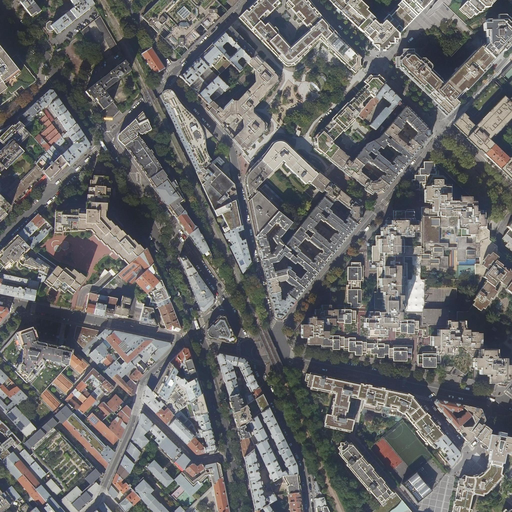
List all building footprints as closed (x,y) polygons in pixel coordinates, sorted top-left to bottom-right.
[(18,0),(22,4),(29,14),(32,17),(36,13),(38,15),(41,12),(32,0),(31,0),(18,0)] [(56,29),(59,33),(94,5),(91,0),(84,0),(83,0),(70,0),(75,8),(55,24),(51,26),(54,30),(56,29)] [(221,5),(215,0),(204,0),(203,1),(202,0),(158,0),(142,16),(148,23),(148,24),(149,25),(150,26),(157,33),(164,26),(170,32),(163,39),(175,50),(179,46),(181,44),(184,46),(188,51),(191,48),(201,37),(195,31),(201,25),(207,31),(221,18),(216,14),(214,12),(216,9),(221,5)] [(313,6),(308,0),(256,0),(255,1),(248,8),(250,10),(248,12),(246,10),(239,18),(243,23),(251,30),(253,28),(254,30),(252,32),(267,47),(279,35),(278,33),(277,31),(276,29),(274,31),(273,29),(272,28),(268,23),(264,26),(258,19),(259,18),(258,17),(259,17),(259,16),(262,19),(269,11),(279,2),(278,2),(278,1),(277,0),(287,0),(288,0),(287,1),(286,3),(291,8),(298,16),(300,15),(300,16),(313,6)] [(402,0),(383,20),(384,21),(378,27),(372,22),(375,20),(365,10),(367,9),(360,2),(360,0),(328,0),(372,42),(372,46),(373,46),(378,50),(378,52),(384,51),(384,49),(385,49),(385,46),(388,46),(388,44),(394,44),(394,39),(398,39),(398,34),(400,32),(431,0),(402,0)] [(480,38),(481,48),(482,49),(488,55),(511,31),(511,24),(507,19),(503,16),(493,6),(490,4),(486,0),(448,0),(451,3),(457,8),(476,26),(480,38)] [(445,5),(432,16),(439,23),(451,12),(445,5)] [(302,57),(320,39),(322,41),(323,43),(334,31),(333,30),(331,28),(329,26),(328,27),(328,26),(327,25),(313,6),(300,16),(300,15),(298,16),(305,23),(311,30),(308,33),(307,32),(293,45),(294,45),(293,47),(291,48),(279,35),(267,47),(285,65),(286,64),(292,64),(292,63),(295,65),(302,57)] [(133,20),(129,14),(121,19),(125,26),(133,20)] [(94,21),(113,55),(119,49),(101,16),(94,21)] [(51,26),(55,24),(53,22),(50,22),(47,25),(46,28),(48,31),(52,31),(54,30),(51,26)] [(81,32),(99,65),(105,60),(87,27),(81,32)] [(227,29),(224,33),(251,61),(258,55),(236,33),(230,27),(227,29)] [(349,47),(343,42),(334,31),(323,43),(333,53),(337,57),(354,73),(357,71),(361,67),(359,66),(359,60),(361,58),(349,47)] [(243,57),(249,64),(251,61),(224,33),(217,40),(212,44),(231,64),(240,73),(243,70),(237,63),(237,61),(241,57),(243,57)] [(181,57),(175,50),(163,39),(159,43),(160,45),(164,50),(170,60),(172,62),(174,62),(177,61),(179,59),(181,57)] [(202,54),(198,58),(208,68),(211,65),(220,74),(231,64),(212,44),(202,54)] [(10,60),(7,56),(0,47),(0,105),(12,96),(12,95),(23,86),(25,89),(30,86),(32,84),(33,76),(16,55),(10,60)] [(155,75),(159,72),(165,68),(158,58),(151,47),(141,55),(155,75)] [(488,55),(482,49),(481,48),(477,53),(475,51),(457,69),(445,83),(430,69),(430,64),(425,59),(421,60),(413,53),(413,49),(402,50),(403,53),(399,57),(395,57),(396,68),(398,68),(399,68),(411,79),(420,88),(430,97),(438,104),(437,105),(446,114),(447,115),(458,103),(456,101),(463,94),(469,87),(481,75),(494,61),(488,55)] [(258,102),(277,81),(277,77),(273,74),(275,72),(264,61),(258,55),(251,61),(249,64),(248,64),(255,71),(255,83),(237,101),(233,101),(231,99),(222,109),(221,109),(213,102),(209,105),(208,106),(211,109),(207,112),(211,116),(220,126),(229,115),(237,115),(243,120),(243,128),(233,139),(232,140),(236,144),(243,152),(244,152),(248,148),(250,146),(251,147),(258,139),(257,138),(261,135),(264,131),(264,126),(261,122),(252,113),(252,111),(252,109),(254,107),(258,103),(258,102)] [(208,68),(198,58),(197,59),(190,66),(181,74),(180,76),(181,77),(209,105),(213,102),(229,89),(208,68)] [(104,117),(113,118),(116,115),(120,111),(104,91),(116,82),(126,74),(130,71),(127,66),(128,65),(125,61),(117,67),(110,73),(104,78),(85,92),(91,99),(92,101),(96,98),(98,101),(95,104),(104,117)] [(511,62),(500,75),(511,86),(511,62)] [(317,75),(314,77),(311,81),(310,84),(310,87),(311,90),(313,91),(318,92),(326,89),(328,86),(329,84),(330,80),(329,76),(326,74),(322,74),(317,75)] [(339,149),(336,147),(331,143),(337,137),(353,120),(357,115),(366,105),(370,99),(372,99),(385,82),(381,78),(379,76),(378,75),(377,77),(371,77),(370,76),(366,80),(364,82),(366,85),(341,111),(318,135),(314,139),(314,141),(315,141),(315,144),(315,146),(314,146),(314,148),(329,160),(339,149)] [(511,94),(498,81),(497,83),(511,97),(511,94)] [(364,119),(381,98),(381,97),(382,96),(389,104),(389,106),(386,108),(385,108),(384,108),(369,125),(374,129),(400,100),(392,91),(384,84),(373,100),(371,100),(370,101),(358,116),(364,121),(365,120),(364,119)] [(43,95),(36,102),(42,110),(48,104),(50,106),(59,98),(56,94),(53,90),(49,90),(43,95)] [(195,117),(175,94),(173,92),(172,91),(170,90),(168,90),(167,90),(165,90),(164,91),(163,92),(162,94),(161,96),(161,98),(161,99),(164,105),(171,98),(187,116),(188,115),(192,119),(195,117)] [(511,100),(510,99),(508,101),(504,97),(475,126),(467,119),(468,118),(463,113),(458,119),(453,124),(461,132),(476,147),(484,155),(484,154),(494,145),(489,140),(493,135),(511,115),(511,100)] [(64,106),(59,98),(50,106),(57,118),(68,111),(64,106)] [(212,136),(195,117),(192,119),(188,115),(187,116),(171,98),(164,105),(195,171),(208,166),(208,165),(209,163),(208,161),(210,161),(201,141),(212,136)] [(51,123),(42,110),(36,102),(27,111),(17,119),(20,123),(24,128),(34,120),(33,119),(36,116),(47,127),(34,139),(46,152),(52,146),(62,138),(57,131),(55,129),(51,123)] [(391,124),(399,131),(400,131),(403,127),(402,127),(404,124),(402,123),(405,120),(406,121),(406,122),(417,132),(416,135),(412,141),(420,147),(430,136),(429,130),(426,126),(407,106),(406,106),(391,124)] [(147,117),(144,110),(135,119),(119,135),(119,139),(120,140),(124,146),(139,135),(152,126),(147,117)] [(72,118),(68,111),(57,118),(66,130),(63,133),(60,130),(57,131),(62,138),(76,124),(72,118)] [(511,115),(493,135),(494,136),(511,117),(511,115)] [(30,135),(24,128),(20,123),(13,129),(12,128),(9,131),(0,139),(6,145),(3,148),(0,151),(1,152),(0,153),(0,221),(3,219),(7,215),(5,212),(10,207),(4,200),(5,199),(0,194),(0,178),(7,186),(2,190),(13,202),(44,172),(36,164),(18,146),(30,135)] [(89,144),(84,135),(76,124),(62,138),(52,146),(68,164),(70,166),(80,156),(89,148),(89,144)] [(396,135),(399,131),(391,124),(383,133),(388,137),(389,136),(392,138),(391,139),(412,157),(416,152),(420,147),(412,141),(411,140),(408,142),(409,144),(407,145),(409,146),(408,147),(406,146),(405,144),(397,137),(398,137),(396,135)] [(387,138),(388,137),(383,133),(381,136),(379,138),(373,141),(385,151),(386,150),(384,148),(387,145),(390,147),(390,146),(398,153),(400,153),(401,154),(401,156),(400,155),(399,156),(397,156),(396,158),(393,156),(392,157),(405,167),(408,163),(412,157),(391,139),(390,140),(389,139),(388,140),(387,138)] [(164,169),(139,135),(124,146),(131,155),(148,180),(164,169)] [(265,179),(282,162),(283,163),(285,164),(292,171),(307,185),(310,183),(320,172),(316,169),(304,160),(296,153),(294,151),(293,150),(290,146),(286,143),(285,142),(283,141),(282,141),(279,140),(278,140),(275,141),(273,142),(271,144),(268,149),(264,154),(260,159),(257,161),(256,162),(250,169),(248,171),(246,173),(245,176),(245,177),(244,181),(244,184),(244,185),(247,200),(252,222),(255,237),(279,211),(256,189),(265,179)] [(367,144),(363,149),(369,154),(371,152),(376,157),(375,159),(397,177),(400,173),(405,167),(392,157),(391,158),(394,160),(393,162),(393,163),(392,164),(393,165),(393,166),(391,166),(390,165),(390,163),(379,154),(377,151),(379,148),(384,152),(385,151),(373,141),(367,144)] [(509,159),(494,145),(484,154),(484,155),(499,169),(509,159)] [(68,164),(52,146),(46,152),(42,157),(40,160),(36,164),(44,172),(47,176),(51,180),(54,177),(62,170),(68,164)] [(389,186),(366,168),(365,167),(355,159),(354,159),(355,160),(354,161),(353,161),(353,160),(351,163),(348,160),(350,158),(339,149),(329,160),(333,163),(337,166),(341,169),(345,173),(352,179),(354,178),(356,180),(365,187),(364,189),(372,195),(374,192),(375,192),(376,192),(377,193),(378,192),(379,192),(380,191),(381,190),(384,193),(385,190),(389,186)] [(368,156),(369,154),(363,149),(355,159),(365,167),(366,166),(365,165),(367,161),(371,164),(371,163),(382,172),(383,172),(385,174),(385,175),(383,174),(382,175),(381,175),(380,177),(379,176),(380,175),(368,165),(366,168),(389,186),(392,182),(397,177),(375,159),(373,161),(368,156)] [(511,158),(511,157),(509,159),(499,169),(503,173),(508,178),(511,181),(511,158)] [(477,212),(475,212),(475,202),(470,197),(468,195),(460,187),(449,176),(438,166),(434,166),(434,162),(425,162),(420,169),(415,176),(414,190),(424,191),(424,200),(430,200),(430,201),(432,201),(432,209),(427,209),(427,208),(421,208),(421,221),(410,221),(410,212),(405,212),(405,214),(401,213),(401,212),(394,212),(394,221),(390,221),(385,221),(385,228),(380,228),(380,233),(381,233),(381,236),(376,236),(375,247),(372,246),(372,263),(378,264),(378,293),(375,292),(374,312),(368,312),(368,317),(369,317),(369,319),(364,319),(364,328),(369,328),(369,330),(368,330),(368,337),(374,337),(374,336),(380,336),(381,337),(386,337),(387,330),(386,330),(386,328),(395,328),(395,332),(400,332),(400,331),(413,331),(413,332),(418,332),(418,330),(422,330),(422,336),(430,337),(430,346),(437,346),(437,348),(438,348),(438,354),(422,354),(422,355),(417,355),(417,364),(422,364),(422,366),(435,367),(435,363),(440,363),(440,354),(451,354),(451,348),(452,348),(452,346),(480,347),(480,334),(476,334),(476,333),(469,333),(469,330),(463,330),(463,328),(462,328),(462,322),(457,322),(457,324),(453,324),(453,322),(448,322),(448,321),(448,319),(449,319),(452,319),(452,312),(450,313),(450,311),(448,311),(448,309),(423,309),(422,313),(405,313),(405,310),(406,310),(406,263),(404,263),(404,257),(420,257),(420,266),(429,266),(429,270),(439,270),(439,268),(447,268),(448,257),(443,257),(443,248),(438,248),(439,228),(448,228),(448,227),(457,227),(456,229),(457,229),(457,262),(466,262),(466,260),(475,260),(475,257),(480,257),(483,257),(483,227),(483,213),(477,213),(477,212)] [(235,188),(210,164),(208,166),(195,171),(213,210),(237,200),(236,195),(235,188)] [(171,212),(176,219),(189,205),(170,165),(164,169),(148,180),(154,188),(163,201),(171,212)] [(324,175),(320,172),(310,183),(322,192),(324,190),(327,192),(325,195),(325,196),(324,197),(333,205),(340,210),(357,225),(361,221),(362,219),(360,216),(360,215),(360,214),(361,213),(361,211),(360,210),(360,209),(362,206),(354,200),(354,201),(342,192),(343,190),(336,184),(331,181),(327,177),(324,175)] [(129,265),(143,252),(137,246),(137,247),(132,241),(131,242),(126,236),(125,237),(120,231),(119,232),(114,227),(113,227),(111,225),(108,222),(104,218),(104,212),(105,212),(105,204),(106,204),(107,197),(108,197),(108,189),(109,189),(110,182),(108,181),(108,178),(99,177),(93,177),(93,180),(91,180),(91,188),(90,188),(89,195),(88,195),(88,203),(87,203),(86,211),(78,210),(78,211),(70,211),(70,212),(67,212),(63,212),(63,213),(55,212),(54,231),(62,232),(62,230),(70,231),(70,230),(77,230),(77,229),(85,229),(91,229),(95,234),(94,234),(99,240),(100,240),(105,245),(106,244),(111,250),(112,249),(117,255),(118,254),(123,259),(124,259),(129,265)] [(332,206),(333,205),(324,197),(316,206),(322,211),(322,212),(323,210),(329,214),(327,216),(349,235),(353,230),(357,225),(340,210),(338,213),(346,219),(345,219),(345,220),(344,222),(345,223),(344,223),(342,222),(342,221),(331,212),(332,211),(329,208),(331,205),(332,206)] [(228,211),(235,207),(236,209),(239,209),(239,206),(237,200),(213,210),(216,217),(228,211)] [(189,205),(176,219),(182,226),(188,235),(199,228),(198,227),(197,227),(196,226),(194,226),(187,215),(187,214),(189,214),(191,213),(192,212),(189,205)] [(316,206),(300,226),(306,231),(307,229),(313,234),(311,236),(334,254),(338,249),(345,240),(349,235),(327,216),(326,218),(320,213),(322,212),(322,211),(316,206)] [(219,223),(231,217),(228,211),(216,217),(219,223)] [(292,222),(279,211),(255,237),(257,246),(258,249),(270,246),(270,242),(268,243),(267,241),(266,241),(265,235),(266,234),(267,233),(266,233),(275,222),(278,225),(278,226),(280,227),(281,227),(285,231),(292,222)] [(40,217),(38,214),(32,221),(31,221),(39,230),(41,231),(45,236),(53,229),(40,217)] [(242,222),(240,214),(231,217),(219,223),(224,234),(243,225),(242,222)] [(511,220),(507,227),(508,228),(509,229),(508,231),(506,234),(504,236),(502,239),(501,242),(502,245),(509,252),(510,250),(511,252),(511,220)] [(29,223),(24,229),(31,235),(33,233),(34,234),(36,232),(35,231),(36,229),(37,230),(38,230),(39,230),(31,221),(29,223)] [(243,225),(224,234),(226,239),(228,237),(229,240),(228,240),(229,241),(230,241),(232,245),(230,246),(243,273),(251,262),(249,255),(245,239),(241,241),(242,240),(241,238),(240,238),(237,232),(243,230),(243,225)] [(310,238),(304,233),(306,231),(300,226),(292,235),(301,243),(304,239),(308,241),(319,249),(320,249),(322,250),(322,252),(320,251),(319,252),(318,253),(316,256),(326,264),(330,259),(334,254),(311,236),(310,238)] [(199,228),(188,235),(196,246),(207,261),(224,285),(227,283),(200,227),(199,228)] [(279,238),(285,231),(281,227),(280,227),(272,238),(276,246),(274,249),(275,250),(272,254),(270,254),(269,252),(270,251),(269,248),(272,247),(272,246),(272,243),(270,242),(270,246),(258,249),(260,256),(261,261),(275,257),(281,250),(281,249),(280,248),(283,245),(284,246),(284,245),(279,238)] [(18,234),(18,235),(24,241),(28,238),(32,242),(35,239),(32,236),(31,235),(24,229),(18,234)] [(39,243),(45,236),(41,231),(40,232),(41,233),(36,238),(33,235),(32,236),(35,239),(37,242),(39,243)] [(0,263),(1,264),(5,269),(7,267),(8,268),(9,268),(9,267),(14,263),(17,260),(19,260),(19,263),(20,264),(21,265),(22,265),(38,271),(38,272),(39,273),(36,282),(39,282),(43,283),(44,281),(54,269),(37,257),(35,260),(31,257),(30,257),(29,258),(24,253),(30,247),(24,241),(18,235),(16,236),(11,241),(8,244),(0,251),(0,263)] [(301,243),(292,235),(284,245),(285,246),(290,250),(292,248),(297,253),(296,255),(318,274),(321,269),(326,264),(316,256),(314,258),(314,259),(315,260),(314,262),(312,262),(311,261),(311,260),(300,251),(300,250),(297,248),(301,243)] [(279,261),(284,255),(289,259),(293,253),(290,250),(285,246),(281,251),(281,250),(275,257),(261,261),(263,268),(266,280),(287,275),(286,271),(287,270),(288,266),(286,265),(283,266),(284,269),(274,271),(273,267),(275,266),(274,262),(279,261)] [(147,248),(143,252),(129,265),(118,274),(124,280),(129,286),(135,281),(154,263),(150,256),(147,248)] [(318,274),(296,255),(293,253),(289,259),(295,264),(297,262),(303,267),(302,268),(306,271),(303,275),(302,274),(301,276),(302,276),(300,278),(299,277),(298,276),(297,277),(294,274),(295,273),(290,270),(292,268),(290,266),(288,266),(287,270),(286,271),(287,275),(305,289),(312,281),(318,274)] [(511,278),(511,275),(511,273),(506,269),(505,271),(503,269),(501,268),(502,266),(495,261),(498,258),(494,255),(491,253),(489,256),(487,255),(487,256),(482,261),(484,263),(482,265),(477,265),(475,267),(475,275),(479,275),(483,277),(482,278),(486,280),(485,281),(486,282),(475,297),(472,301),(474,302),(475,303),(473,306),(472,305),(467,312),(456,312),(456,314),(511,355),(511,278)] [(184,270),(187,278),(197,273),(184,255),(179,258),(184,270)] [(157,271),(154,263),(135,281),(146,294),(147,293),(161,280),(157,271)] [(393,360),(406,360),(406,358),(411,358),(411,349),(406,349),(406,348),(393,348),(393,349),(389,349),(389,345),(384,345),(384,344),(366,344),(366,343),(361,343),(361,342),(355,341),(355,337),(348,337),(348,338),(344,338),(344,336),(339,336),(339,335),(328,335),(328,325),(335,325),(335,321),(337,321),(337,322),(350,322),(350,320),(355,320),(355,308),(360,308),(360,306),(361,307),(361,303),(367,303),(367,287),(360,287),(360,281),(361,281),(361,268),(360,268),(360,263),(351,263),(351,268),(348,268),(348,281),(351,281),(351,287),(331,287),(330,288),(330,304),(321,304),(321,310),(314,310),(315,316),(311,316),(311,318),(308,318),(308,324),(301,325),(301,338),(308,338),(308,342),(308,345),(321,345),(321,346),(339,346),(339,347),(343,347),(343,349),(348,349),(348,348),(355,348),(355,352),(361,352),(361,353),(371,353),(371,352),(377,352),(377,357),(384,357),(384,354),(388,354),(388,358),(393,358),(393,360)] [(62,272),(56,267),(54,269),(44,281),(51,287),(52,286),(57,290),(60,288),(62,290),(65,292),(68,289),(73,294),(85,279),(79,274),(78,275),(72,270),(70,273),(64,269),(62,272)] [(98,280),(99,281),(108,272),(105,269),(98,280)] [(197,273),(187,278),(191,287),(197,302),(201,312),(205,313),(214,304),(214,297),(197,273)] [(105,297),(124,280),(118,274),(95,295),(99,295),(105,297)] [(29,280),(9,276),(5,275),(4,275),(0,287),(0,293),(11,296),(23,299),(25,288),(24,288),(23,289),(21,289),(21,288),(21,287),(20,287),(19,287),(18,288),(8,286),(8,285),(7,285),(8,282),(26,285),(27,283),(28,283),(29,280)] [(285,281),(287,278),(287,275),(266,280),(268,287),(270,294),(280,292),(282,292),(283,289),(281,289),(281,284),(279,285),(279,284),(278,284),(277,282),(279,281),(280,282),(285,281)] [(305,289),(287,275),(287,278),(285,281),(291,286),(291,285),(293,287),(292,288),(289,286),(286,291),(283,289),(282,292),(286,293),(296,301),(300,295),(305,289)] [(36,282),(29,280),(28,283),(28,287),(25,288),(23,299),(29,300),(35,301),(39,282),(36,282)] [(166,291),(164,287),(162,283),(161,280),(147,293),(151,298),(150,302),(153,303),(152,308),(155,309),(158,308),(170,303),(168,298),(170,298),(168,293),(166,291)] [(296,301),(286,293),(282,292),(280,292),(270,294),(276,317),(282,318),(289,309),(296,301)] [(99,295),(95,295),(89,293),(88,299),(96,301),(95,305),(87,304),(85,312),(89,313),(94,314),(99,295)] [(108,297),(105,297),(99,295),(94,314),(99,315),(103,316),(105,308),(106,305),(100,304),(101,303),(99,303),(99,301),(107,303),(108,297)] [(144,305),(142,304),(140,300),(141,299),(138,295),(133,319),(140,321),(143,307),(144,305)] [(120,306),(115,305),(113,315),(114,315),(127,318),(129,309),(124,308),(125,304),(129,305),(130,299),(130,298),(122,296),(120,306)] [(115,299),(108,297),(107,303),(113,304),(113,307),(114,307),(113,309),(105,308),(103,316),(108,317),(113,318),(113,315),(115,305),(117,299),(115,299)] [(176,316),(170,303),(158,308),(166,329),(178,332),(181,329),(176,316)] [(0,322),(3,320),(9,313),(7,308),(0,306),(0,322)] [(152,308),(143,307),(140,321),(139,324),(147,325),(160,328),(152,308)] [(229,325),(225,316),(224,317),(220,316),(214,321),(211,323),(207,328),(209,330),(209,331),(209,333),(209,334),(210,336),(211,336),(211,339),(216,340),(230,343),(233,344),(233,343),(235,340),(236,340),(233,332),(229,325)] [(39,396),(46,389),(47,388),(51,383),(52,382),(60,373),(61,372),(68,365),(69,363),(71,355),(72,355),(72,353),(73,349),(72,349),(69,348),(65,347),(60,346),(57,346),(62,323),(36,317),(35,322),(32,322),(32,321),(28,320),(28,321),(27,321),(16,333),(0,351),(0,356),(14,370),(28,384),(39,396)] [(96,337),(103,332),(102,332),(80,327),(77,326),(74,338),(75,339),(83,349),(96,337)] [(107,329),(103,332),(96,337),(102,342),(104,340),(105,339),(114,331),(107,329)] [(143,349),(154,339),(145,338),(134,335),(118,332),(114,331),(105,339),(111,346),(127,363),(130,361),(137,354),(143,349)] [(100,344),(102,342),(96,337),(83,349),(82,350),(84,353),(87,356),(88,355),(100,344)] [(106,350),(111,346),(105,339),(104,340),(102,342),(100,344),(106,350)] [(159,341),(154,339),(143,349),(150,356),(153,354),(159,359),(162,355),(171,347),(170,343),(159,341)] [(106,350),(100,344),(88,355),(92,359),(97,364),(102,369),(103,368),(105,366),(103,364),(104,363),(108,368),(104,371),(107,374),(111,378),(122,368),(116,361),(115,361),(108,354),(109,353),(106,350)] [(191,359),(188,349),(184,348),(179,352),(173,359),(170,362),(177,371),(181,367),(181,365),(183,365),(182,368),(185,377),(183,378),(187,382),(197,377),(192,361),(191,359)] [(81,357),(73,349),(72,353),(76,356),(77,355),(88,365),(89,364),(81,357)] [(150,356),(143,349),(137,354),(141,359),(144,362),(149,357),(150,358),(151,357),(150,356)] [(497,385),(505,387),(511,379),(511,377),(511,362),(510,361),(509,358),(495,359),(495,357),(494,357),(494,352),(480,352),(480,357),(479,357),(479,359),(472,358),(472,367),(479,367),(479,374),(489,375),(489,377),(490,377),(490,382),(497,382),(497,385)] [(69,363),(80,374),(86,367),(88,365),(77,355),(76,356),(72,353),(72,355),(71,355),(69,363)] [(236,366),(238,357),(229,355),(219,353),(216,356),(221,370),(225,382),(234,379),(235,379),(231,366),(236,366)] [(135,364),(141,359),(137,354),(130,361),(141,374),(144,371),(138,365),(135,364)] [(245,359),(238,357),(236,366),(240,377),(241,377),(241,379),(252,374),(249,366),(245,359)] [(143,375),(141,374),(130,361),(127,363),(122,368),(111,378),(119,385),(131,396),(134,395),(137,383),(137,380),(140,378),(143,375)] [(180,373),(177,371),(170,362),(169,362),(160,379),(153,392),(156,396),(160,401),(164,405),(167,408),(174,415),(179,411),(201,393),(198,382),(197,377),(187,382),(183,378),(181,375),(180,373)] [(69,363),(68,365),(79,375),(80,374),(69,363)] [(89,385),(92,382),(97,387),(94,391),(90,395),(95,400),(99,403),(102,400),(112,390),(114,388),(111,384),(103,377),(93,368),(87,375),(82,381),(86,384),(87,383),(89,385)] [(0,382),(2,384),(8,378),(4,374),(0,369),(0,382)] [(61,372),(60,373),(73,385),(74,384),(73,382),(61,372)] [(357,397),(359,383),(345,380),(333,378),(317,374),(309,372),(308,374),(305,373),(304,378),(306,381),(307,381),(307,383),(308,387),(310,387),(309,389),(316,391),(316,390),(334,394),(333,398),(332,398),(330,408),(331,409),(330,415),(326,414),(324,425),(350,431),(352,419),(345,418),(349,396),(357,397)] [(60,373),(52,382),(65,393),(73,385),(60,373)] [(255,380),(252,374),(241,379),(242,380),(242,381),(244,380),(246,383),(245,383),(245,384),(245,385),(246,386),(247,386),(248,389),(245,391),(245,392),(244,392),(247,404),(255,399),(262,394),(255,380)] [(15,384),(8,378),(2,384),(0,385),(0,388),(1,390),(7,396),(9,398),(9,399),(10,399),(13,396),(14,397),(20,390),(15,384)] [(243,384),(242,381),(242,380),(235,382),(234,379),(225,382),(227,389),(229,397),(239,394),(237,386),(243,384)] [(94,391),(86,384),(82,381),(79,383),(75,388),(86,399),(90,395),(94,391)] [(52,382),(51,383),(64,395),(65,393),(52,382)] [(362,384),(359,383),(357,397),(357,399),(360,399),(364,400),(367,385),(363,384),(362,384)] [(154,398),(156,396),(153,392),(147,385),(144,395),(143,399),(145,403),(149,407),(155,413),(161,408),(164,405),(160,401),(159,403),(154,398)] [(418,403),(412,396),(411,397),(409,395),(406,394),(406,393),(402,392),(389,389),(374,386),(367,385),(364,400),(362,409),(406,417),(407,418),(407,419),(416,430),(415,431),(417,434),(422,439),(424,442),(426,440),(431,446),(433,444),(445,435),(440,429),(429,417),(418,403)] [(47,388),(46,389),(59,403),(61,404),(62,403),(47,388)] [(83,403),(86,399),(75,388),(69,395),(65,400),(68,403),(74,408),(76,410),(78,408),(80,406),(71,398),(73,395),(83,403)] [(59,403),(46,389),(39,396),(54,411),(61,404),(59,403)] [(6,415),(15,406),(19,402),(14,397),(13,396),(10,399),(9,399),(10,399),(13,401),(7,407),(2,402),(7,396),(1,390),(0,391),(0,408),(1,409),(6,415)] [(20,390),(14,397),(19,402),(21,404),(28,398),(27,397),(22,392),(20,390)] [(184,416),(189,412),(191,418),(207,413),(206,407),(201,393),(179,411),(181,413),(184,416)] [(119,405),(123,401),(115,394),(113,397),(111,399),(118,406),(119,405)] [(240,398),(239,394),(229,397),(231,405),(233,413),(239,410),(239,409),(243,406),(242,404),(241,402),(242,402),(241,398),(240,398)] [(265,400),(262,394),(255,399),(261,413),(269,408),(265,400)] [(90,395),(86,399),(83,403),(80,406),(78,408),(83,413),(88,407),(95,400),(90,395)] [(39,396),(38,397),(53,412),(54,411),(39,396)] [(117,409),(119,407),(118,406),(111,399),(106,404),(112,410),(114,412),(117,409)] [(460,425),(470,416),(460,404),(449,402),(436,399),(434,403),(446,418),(456,429),(460,425)] [(101,422),(112,410),(106,404),(104,402),(102,402),(98,406),(106,414),(104,417),(95,409),(93,411),(92,413),(101,422)] [(30,422),(21,431),(28,439),(25,442),(24,443),(29,449),(37,442),(35,440),(38,437),(40,439),(59,421),(62,424),(66,419),(72,413),(71,411),(74,408),(68,403),(65,406),(55,415),(37,431),(30,422)] [(53,412),(53,413),(55,415),(65,406),(62,403),(61,404),(54,411),(53,412)] [(484,419),(480,410),(478,408),(477,408),(470,407),(462,405),(460,404),(470,416),(472,418),(474,423),(471,427),(470,427),(464,427),(463,428),(460,425),(456,429),(460,434),(465,440),(469,440),(472,437),(474,437),(479,429),(483,424),(482,423),(483,421),(484,419)] [(123,409),(122,408),(121,409),(129,418),(130,413),(131,410),(126,405),(123,409)] [(249,416),(248,413),(248,412),(246,409),(247,408),(245,405),(243,406),(239,409),(239,410),(233,413),(235,420),(237,428),(244,425),(248,422),(251,420),(248,417),(249,416)] [(15,406),(6,415),(8,417),(21,431),(30,422),(17,408),(15,406)] [(164,411),(161,408),(155,413),(161,419),(168,427),(181,413),(179,411),(174,415),(167,408),(164,411)] [(273,415),(269,408),(261,413),(260,414),(263,419),(262,420),(264,423),(265,423),(268,429),(277,424),(273,415)] [(121,409),(119,411),(120,411),(117,414),(118,415),(127,424),(128,421),(129,418),(121,409)] [(108,428),(101,422),(92,413),(88,418),(88,419),(113,443),(114,441),(118,437),(108,428)] [(139,418),(138,423),(140,425),(142,424),(144,425),(142,427),(147,432),(149,434),(151,431),(149,429),(154,424),(148,418),(143,413),(140,414),(139,418)] [(191,423),(187,419),(184,416),(181,413),(168,427),(177,435),(186,444),(196,434),(193,426),(192,424),(191,423)] [(209,422),(207,413),(191,418),(187,419),(191,423),(198,421),(200,429),(197,429),(195,425),(193,426),(196,434),(200,433),(212,430),(209,422)] [(121,436),(127,424),(118,415),(110,423),(112,424),(108,428),(118,437),(120,439),(121,436)] [(251,420),(248,422),(252,431),(252,432),(253,435),(254,435),(258,443),(266,440),(267,439),(256,416),(251,420)] [(0,419),(0,422),(0,423),(0,422),(0,430),(1,432),(4,436),(6,434),(5,433),(10,429),(6,426),(2,421),(2,422),(0,419)] [(108,466),(109,464),(100,455),(98,452),(84,438),(66,419),(62,424),(106,469),(108,466)] [(149,441),(144,436),(147,432),(142,427),(140,425),(138,423),(132,437),(143,448),(149,441)] [(151,431),(149,434),(152,437),(154,435),(157,438),(155,440),(159,444),(166,437),(160,430),(154,424),(149,429),(151,431)] [(280,432),(277,424),(268,429),(270,435),(270,436),(271,439),(272,439),(273,439),(270,441),(272,446),(284,440),(280,432)] [(487,435),(491,430),(490,430),(486,427),(484,425),(483,424),(479,429),(474,437),(477,439),(480,442),(481,443),(487,435)] [(250,436),(244,425),(237,428),(238,433),(240,439),(248,437),(250,436)] [(34,452),(30,456),(45,474),(49,471),(53,476),(45,483),(49,488),(56,495),(64,488),(69,493),(60,500),(62,502),(69,510),(70,511),(77,511),(87,504),(93,499),(96,493),(99,485),(103,477),(104,474),(99,469),(94,473),(55,430),(32,450),(34,452)] [(214,439),(212,430),(200,433),(201,437),(204,437),(206,446),(204,447),(205,453),(214,451),(216,448),(214,439)] [(500,474),(505,453),(511,454),(511,434),(500,432),(491,430),(487,449),(484,459),(487,462),(498,472),(500,474)] [(92,431),(84,438),(98,452),(101,449),(93,441),(90,441),(94,437),(97,440),(96,441),(105,449),(103,451),(102,450),(101,452),(102,453),(100,455),(109,464),(113,457),(115,452),(113,451),(92,431)] [(12,432),(5,437),(8,440),(13,446),(15,448),(21,442),(12,432)] [(201,437),(200,433),(196,434),(186,444),(190,448),(196,454),(198,455),(205,453),(204,447),(201,437)] [(444,458),(451,466),(454,463),(458,458),(459,456),(459,452),(453,445),(445,435),(433,444),(436,449),(438,447),(439,447),(446,455),(446,456),(444,458)] [(252,440),(250,436),(248,437),(240,439),(242,449),(244,458),(254,449),(255,448),(254,446),(251,447),(249,441),(252,440)] [(143,448),(132,437),(131,439),(132,440),(131,442),(130,442),(129,445),(126,451),(136,461),(140,452),(139,451),(142,448),(143,448)] [(181,451),(166,437),(159,444),(164,449),(162,452),(183,472),(183,471),(185,469),(192,462),(190,460),(181,451)] [(270,448),(266,440),(258,443),(255,445),(266,466),(276,461),(271,452),(272,452),(272,451),(271,448),(270,448)] [(288,448),(284,440),(272,446),(274,449),(277,448),(278,451),(277,451),(279,454),(279,455),(280,454),(283,460),(292,456),(288,448)] [(338,453),(346,464),(346,465),(346,466),(347,466),(348,466),(349,466),(366,487),(366,488),(366,489),(366,490),(367,490),(368,490),(369,490),(381,504),(393,494),(393,493),(389,489),(388,487),(389,486),(384,481),(383,482),(381,480),(379,477),(380,476),(375,470),(374,472),(366,462),(365,461),(367,460),(362,455),(361,456),(359,454),(356,451),(358,450),(353,444),(352,445),(350,443),(348,444),(345,441),(337,448),(339,450),(338,453)] [(0,458),(2,461),(8,456),(13,452),(12,450),(8,447),(4,442),(1,444),(0,442),(0,458)] [(484,459),(487,449),(482,448),(481,444),(478,448),(477,449),(477,453),(484,459)] [(30,456),(24,449),(20,453),(24,458),(30,465),(30,466),(30,467),(37,474),(40,478),(45,474),(30,456)] [(257,463),(254,449),(244,458),(246,466),(247,473),(258,471),(257,467),(258,467),(258,466),(258,463),(257,463)] [(8,456),(35,489),(41,485),(39,483),(33,476),(28,470),(23,464),(17,457),(13,452),(8,456)] [(155,499),(150,494),(153,490),(143,480),(133,490),(130,486),(128,484),(123,479),(130,473),(134,464),(124,455),(123,458),(118,470),(116,473),(129,487),(133,491),(140,498),(147,506),(155,499)] [(2,461),(1,461),(40,506),(46,501),(35,489),(8,456),(2,461)] [(295,463),(292,456),(283,460),(284,463),(284,464),(285,467),(286,467),(287,470),(284,471),(287,476),(298,474),(297,465),(295,463)] [(445,475),(446,473),(433,457),(431,459),(445,475)] [(174,480),(165,471),(166,471),(163,468),(162,468),(154,460),(146,467),(151,472),(152,471),(162,482),(161,482),(167,487),(174,480)] [(278,466),(276,461),(266,466),(273,481),(282,476),(287,476),(284,471),(281,472),(280,470),(281,469),(279,466),(278,466)] [(204,468),(203,466),(201,463),(196,467),(196,466),(192,462),(185,469),(193,477),(204,468)] [(498,472),(487,462),(486,467),(487,468),(500,479),(499,478),(502,475),(500,474),(498,472)] [(212,486),(222,476),(221,471),(220,466),(217,463),(206,465),(203,466),(204,468),(206,472),(207,476),(210,475),(212,486)] [(487,492),(494,484),(495,484),(497,482),(498,481),(500,479),(487,468),(486,469),(483,473),(482,472),(480,473),(481,473),(480,474),(479,475),(478,476),(477,476),(476,477),(474,477),(473,478),(472,478),(471,478),(470,478),(468,478),(467,477),(466,477),(464,476),(463,475),(460,479),(459,478),(458,483),(454,501),(451,511),(470,511),(471,509),(469,509),(472,495),(474,494),(482,496),(483,494),(484,494),(487,492)] [(202,484),(200,483),(207,476),(206,472),(193,482),(183,471),(183,472),(174,480),(181,486),(171,496),(175,501),(181,495),(180,494),(184,490),(185,490),(190,496),(202,484)] [(260,481),(258,471),(247,473),(249,482),(251,491),(262,489),(265,489),(264,485),(262,485),(261,481),(260,481)] [(429,492),(431,490),(430,489),(430,488),(427,484),(425,485),(423,482),(421,480),(419,477),(417,475),(415,472),(401,484),(403,486),(405,488),(407,491),(409,493),(411,496),(413,498),(415,501),(417,503),(429,492)] [(122,494),(129,487),(116,473),(114,478),(112,483),(122,494)] [(299,488),(298,474),(287,476),(282,476),(273,481),(273,482),(276,486),(278,484),(279,485),(282,483),(283,484),(285,483),(286,483),(287,486),(288,494),(300,492),(299,488)] [(316,498),(325,497),(325,496),(323,491),(321,492),(317,482),(318,482),(314,474),(313,474),(315,495),(316,498)] [(229,511),(228,504),(224,485),(222,476),(212,486),(185,511),(229,511)] [(10,506),(17,499),(23,506),(19,509),(22,511),(33,511),(32,510),(12,485),(3,493),(0,489),(0,511),(2,511),(10,506)] [(49,494),(41,485),(35,489),(46,501),(46,502),(52,497),(49,494)] [(119,494),(111,485),(109,489),(108,492),(110,495),(114,499),(119,494)] [(263,495),(262,489),(251,491),(253,501),(254,511),(258,510),(265,506),(264,501),(267,501),(269,504),(275,500),(274,496),(273,493),(265,498),(263,495)] [(133,491),(126,498),(133,505),(140,498),(133,491)] [(289,511),(302,511),(302,508),(300,492),(288,494),(289,511)] [(411,511),(406,506),(397,496),(394,492),(393,493),(393,494),(381,504),(370,511),(411,511)] [(182,495),(178,500),(185,505),(189,500),(182,495)] [(60,507),(52,497),(46,502),(47,503),(54,511),(60,507)] [(325,497),(316,498),(315,498),(316,503),(316,508),(327,506),(329,506),(325,497)] [(125,511),(133,505),(126,498),(118,504),(122,509),(124,511),(125,511)] [(173,511),(167,511),(155,499),(147,506),(153,511),(184,511),(179,507),(173,511)] [(39,511),(37,511),(54,511),(47,503),(44,505),(45,506),(44,507),(47,511),(39,511)] [(111,511),(106,505),(104,503),(100,506),(98,507),(102,511),(111,511)]
